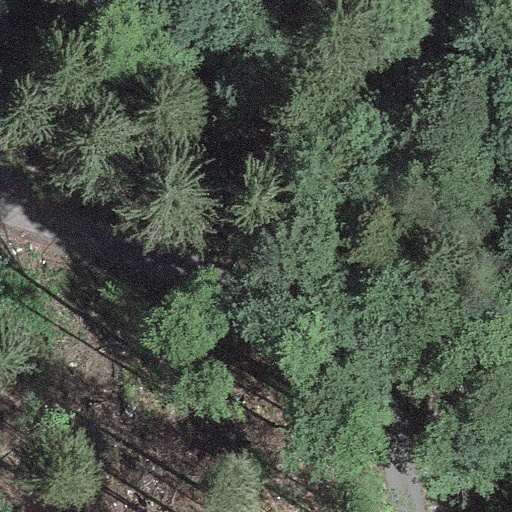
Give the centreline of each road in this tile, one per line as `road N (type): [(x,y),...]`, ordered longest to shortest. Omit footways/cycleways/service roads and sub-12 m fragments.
road 1 (unclassified): [(409,511),(369,372),(337,336),(278,300),(0,206)]
road 2 (track): [(276,0),(313,51),(417,154),(511,211)]
